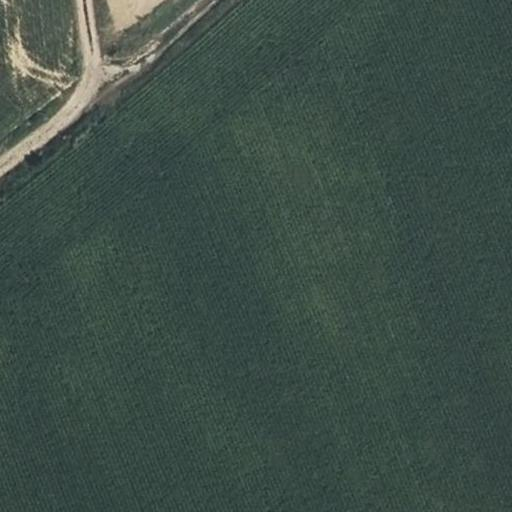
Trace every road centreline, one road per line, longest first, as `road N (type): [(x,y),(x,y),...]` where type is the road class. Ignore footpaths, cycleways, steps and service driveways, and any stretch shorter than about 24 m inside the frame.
road 1 (track): [(208,0),(101,86)]
road 2 (track): [(101,86),(0,170)]
